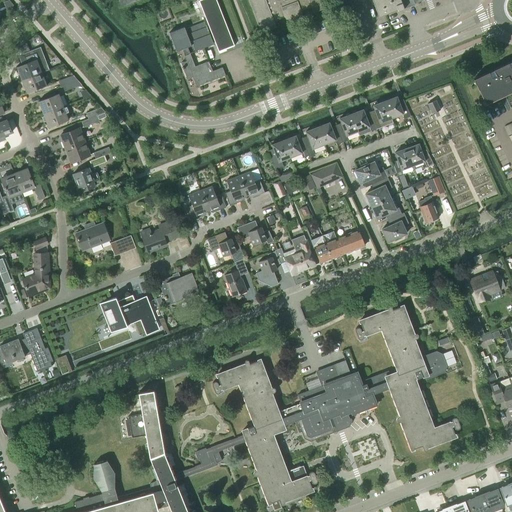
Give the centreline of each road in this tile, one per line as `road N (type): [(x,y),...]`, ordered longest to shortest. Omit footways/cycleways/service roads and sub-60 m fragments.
road 1 (tertiary): [(46,1),(145,111),(202,127),(429,46)]
road 2 (residential): [(0,411),(386,263)]
road 3 (residential): [(64,302),(190,254),(211,225),(253,210)]
road 4 (residential): [(350,511),(511,451)]
road 5 (residential): [(34,145),(62,221),(64,302)]
road 6 (residential): [(386,263),(511,216)]
